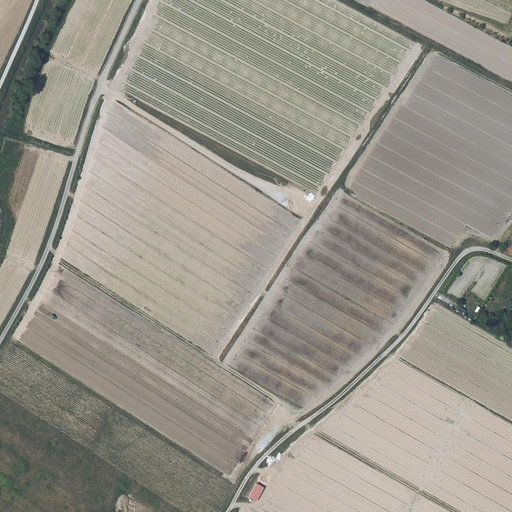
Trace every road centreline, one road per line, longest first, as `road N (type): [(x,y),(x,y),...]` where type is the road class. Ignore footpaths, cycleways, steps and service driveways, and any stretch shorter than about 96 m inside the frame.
road 1 (track): [(511,258),(481,245),(456,253),(409,323),(360,376),(260,458),(228,511)]
road 2 (unclassified): [(139,0),(95,101),(44,257),(0,341)]
